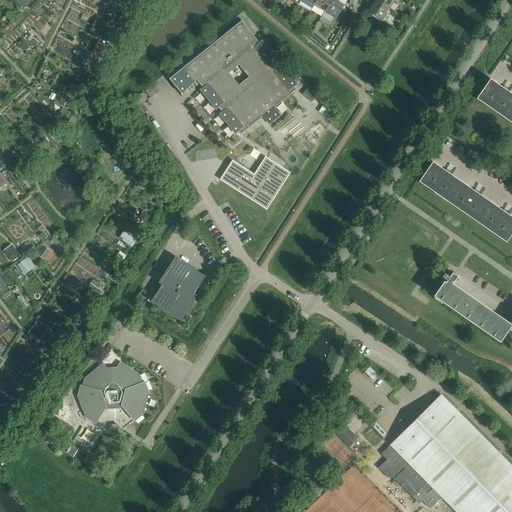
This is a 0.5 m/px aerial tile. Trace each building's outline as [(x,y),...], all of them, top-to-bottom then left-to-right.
[(301,0),(299,4),(310,10),(313,5),(316,0),(301,0)] [(316,0),(313,5),(324,12),(331,0),(316,0)] [(331,0),(324,12),(341,22),(346,13),(341,10),(344,5),(338,2),(338,0),(331,0)] [(389,8),(376,0),(364,0),(372,5),(369,11),(382,20),(389,8)] [(376,0),(389,8),(394,0),(376,0)] [(241,21),(169,79),(182,95),(197,80),(203,88),(202,89),(217,108),(218,107),(222,112),(221,113),(237,133),(238,132),(240,135),(263,116),(269,125),(280,116),(279,114),(274,108),(279,104),(297,90),(294,87),(296,85),(280,66),(279,67),(275,62),(276,61),(261,42),(259,43),(241,21)] [(25,39),(17,41),(20,50),(28,48),(25,39)] [(110,47),(98,41),(92,54),(104,60),(110,47)] [(511,94),(490,79),(477,99),(511,123),(511,94)] [(86,90),(83,88),(77,84),(76,85),(73,83),(68,92),(71,94),(71,95),(79,100),(86,90)] [(312,102),(318,96),(309,87),(303,94),(312,102)] [(140,106),(148,100),(143,93),(135,99),(140,106)] [(324,103),(318,112),(329,119),(334,110),(324,103)] [(233,161),(221,180),(267,209),(290,173),(266,158),(255,175),(233,161)] [(432,163),(419,182),(420,182),(421,181),(507,240),(506,242),(511,233),(511,219),(431,165),(432,164),(432,163)] [(12,260),(20,252),(11,242),(3,250),(12,260)] [(48,262),(55,254),(45,245),(38,253),(48,262)] [(35,256),(29,260),(33,265),(39,261),(35,256)] [(175,257),(159,283),(162,285),(176,293),(181,285),(194,294),(195,294),(206,276),(175,257)] [(23,258),(17,263),(24,273),(31,268),(23,258)] [(0,276),(7,285),(12,281),(0,266),(0,276)] [(442,285),(434,296),(500,342),(509,329),(511,331),(511,324),(510,327),(451,286),(458,276),(457,276),(458,275),(454,272),(453,273),(452,275),(447,271),(444,275),(439,283),(442,285)] [(162,285),(151,302),(181,321),(198,296),(195,294),(194,294),(181,285),(176,293),(162,285)] [(61,352),(67,343),(64,341),(64,340),(56,334),(56,335),(52,332),(46,341),(49,344),(57,350),(61,352)] [(34,362),(46,370),(52,362),(40,353),(34,362)] [(78,396),(87,418),(87,417),(88,417),(96,422),(106,406),(111,406),(111,409),(117,409),(117,406),(122,405),(134,420),(141,414),(142,414),(142,415),(143,415),(149,391),(148,391),(148,392),(147,392),(143,383),(141,383),(138,376),(139,376),(140,375),(120,363),(119,363),(120,363),(117,368),(106,369),(103,364),(85,378),(85,379),(86,379),(86,380),(84,387),(82,386),(79,395),(78,396),(78,395),(78,396)] [(373,381),(378,376),(370,367),(365,372),(373,381)] [(511,511),(511,466),(441,394),(390,445),(381,454),(387,460),(378,468),(388,478),(391,475),(419,503),(422,500),(429,508),(441,497),(452,508),(455,511),(511,511)] [(345,424),(335,434),(348,447),(358,438),(345,424)] [(118,425),(112,425),(109,430),(116,435),(122,430),(118,425)] [(78,450),(71,446),(67,452),(74,457),(78,450)] [(75,458),(82,462),(87,456),(79,451),(75,458)]
